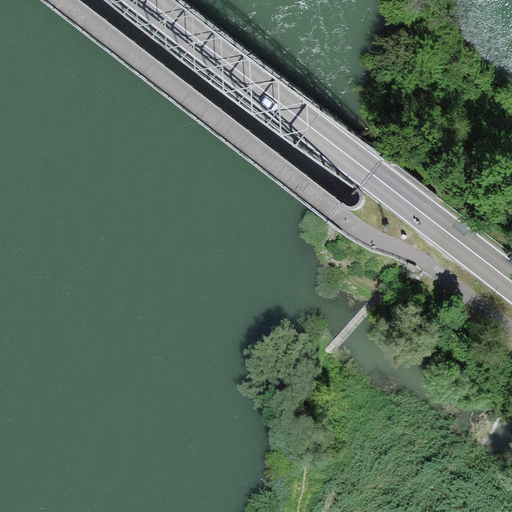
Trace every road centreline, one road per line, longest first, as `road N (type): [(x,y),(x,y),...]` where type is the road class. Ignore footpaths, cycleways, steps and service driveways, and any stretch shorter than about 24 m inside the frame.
road 1 (primary): [(373,171),(150,0)]
road 2 (primary): [(373,171),(511,280)]
